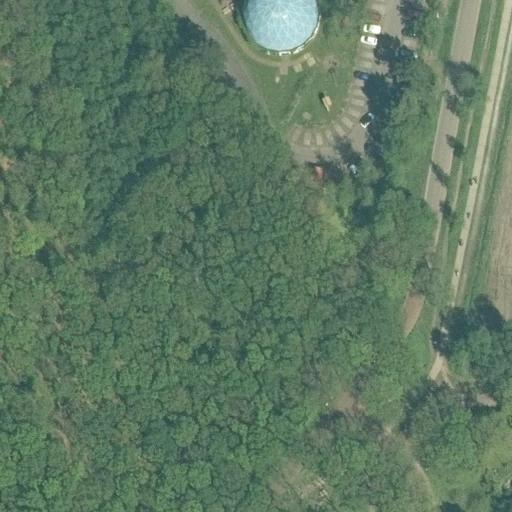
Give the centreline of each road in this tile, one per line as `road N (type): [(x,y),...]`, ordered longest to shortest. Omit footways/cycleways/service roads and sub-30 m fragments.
road 1 (unknown): [(498,0),(429,360),(374,438)]
road 2 (unclassified): [(338,409),(409,315),(473,0)]
road 3 (unclassified): [(397,456),(431,410),(511,397)]
road 4 (unclassified): [(258,511),(338,409)]
